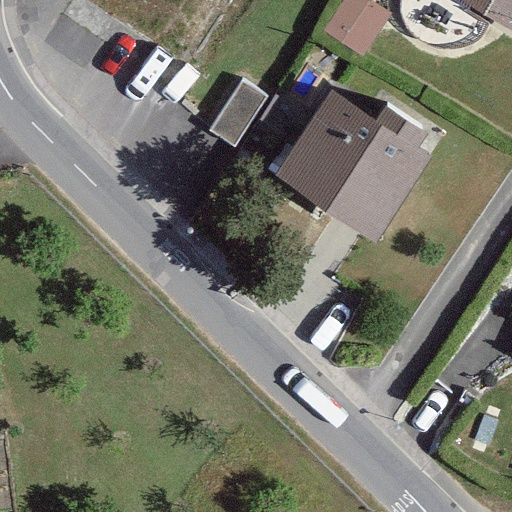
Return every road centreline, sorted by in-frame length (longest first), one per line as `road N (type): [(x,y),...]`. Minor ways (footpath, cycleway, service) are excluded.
road 1 (residential): [(0,57),(27,107),(96,189),(353,436)]
road 2 (residential): [(511,198),(353,436)]
